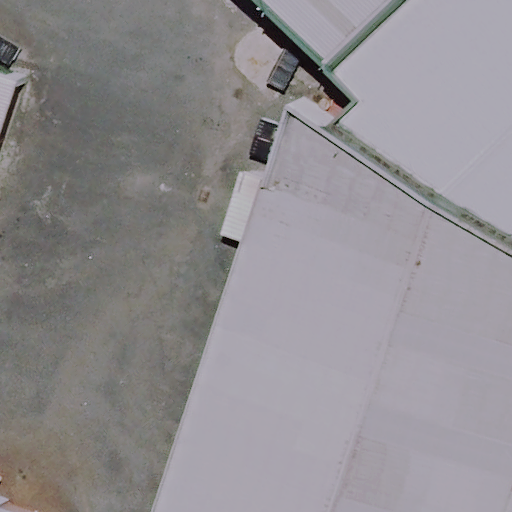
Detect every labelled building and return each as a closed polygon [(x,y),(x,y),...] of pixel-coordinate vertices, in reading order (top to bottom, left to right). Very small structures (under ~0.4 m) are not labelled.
[(302,0),(406,104),(510,0),(302,0)] [(511,0),(510,0),(406,104),(511,178),(511,0)] [(0,46),(12,9),(0,4),(0,46)] [(228,511),(511,511),(511,222),(353,129),(228,511)] [(36,511),(0,500),(0,511),(36,511)]
